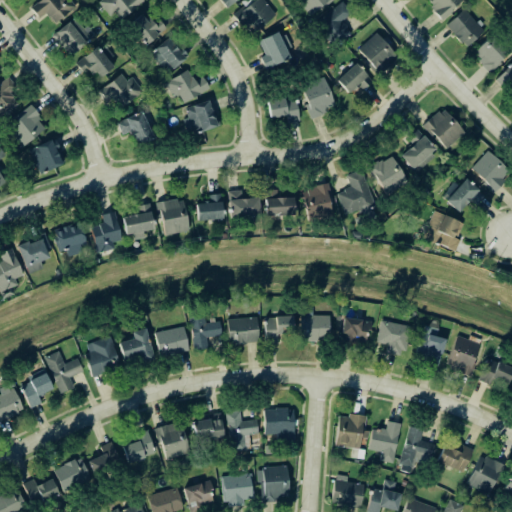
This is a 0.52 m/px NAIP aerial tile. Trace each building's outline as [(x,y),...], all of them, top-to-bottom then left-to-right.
[(66,0),(72,7),(53,22),(45,12),(36,19),(27,7),(35,0),(66,0)] [(140,0),(98,0),(96,2),(107,16),(113,12),(118,18),(140,0)] [(234,0),(224,9),(217,0),(234,0)] [(261,0),(251,0),(242,8),(241,6),(229,15),(237,25),(241,22),(250,33),(273,16),(261,0)] [(294,0),(306,16),(321,4),(323,6),(331,0),(294,0)] [(424,0),(429,5),(427,7),(438,20),(449,11),(448,9),(459,0),(424,0)] [(339,1),(349,13),(340,20),(344,26),(343,28),(349,34),(339,42),(334,36),(326,42),(311,23),(339,1)] [(462,9),(482,30),(464,47),(444,25),(462,9)] [(156,19),(163,28),(140,47),(124,28),(138,16),(143,22),(146,20),(149,24),(156,19)] [(85,33),(88,30),(84,25),(81,27),(73,17),(49,35),(65,57),(89,39),(85,33)] [(263,56),(256,41),(274,32),(276,37),(282,35),(288,47),(282,50),(286,59),(264,69),(258,58),(263,56)] [(373,32),(392,54),(382,63),(384,65),(375,72),(373,70),(371,72),(362,62),(364,61),(354,49),(373,32)] [(485,72),(478,65),(480,64),(476,61),(478,59),(471,52),(492,32),(509,49),(485,72)] [(164,38),(146,53),(158,67),(163,62),(169,70),(185,57),(178,48),(175,51),(164,38)] [(93,47),(110,68),(96,79),(92,74),(89,76),(84,70),(81,73),(73,63),(93,47)] [(352,63),(364,76),(356,83),(357,84),(350,91),(349,90),(345,93),(333,80),(352,63)] [(511,66),(509,63),(492,80),(501,88),(505,84),(511,91),(511,66)] [(176,95),(171,98),(163,83),(186,70),(192,80),(199,75),(207,89),(181,103),(176,95)] [(123,81),(128,78),(139,92),(117,107),(111,98),(103,104),(94,91),(118,74),(123,81)] [(321,76),(297,86),(304,104),(302,105),(308,119),(320,115),(319,113),(333,108),(321,76)] [(0,81),(5,77),(14,88),(8,93),(11,97),(10,98),(14,104),(0,115),(0,81)] [(291,98),(281,100),(280,98),(262,101),(266,119),(284,116),(285,122),(296,120),(291,98)] [(204,101),(213,127),(186,137),(180,120),(185,118),(182,109),(204,101)] [(27,104),(36,115),(35,116),(37,119),(35,121),(41,129),(17,148),(2,129),(17,117),(15,114),(27,104)] [(441,110),(462,132),(444,149),(432,137),(430,139),(418,127),(435,111),(438,113),(441,110)] [(137,112),(150,139),(126,150),(114,123),(137,112)] [(414,130),(431,149),(427,153),(431,157),(417,169),(414,165),(408,169),(396,156),(409,145),(404,139),(414,130)] [(51,139),(23,151),(35,176),(58,165),(52,153),(56,151),(51,139)] [(485,150),(506,171),(500,178),(502,181),(490,193),(480,184),(482,183),(467,168),(485,150)] [(389,156),(402,179),(381,191),(370,173),(368,174),(364,168),(375,161),(375,162),(379,160),(380,162),(389,156)] [(358,170),(372,206),(357,213),(355,209),(342,214),(334,194),(341,191),(340,189),(347,186),(343,176),(358,170)] [(455,186),(451,182),(439,196),(456,212),(475,191),(462,179),(455,186)] [(325,183),(329,200),(325,200),(329,217),(310,221),(308,210),(303,212),(298,193),(304,191),(303,188),(325,183)] [(239,200),(238,190),(224,192),(227,219),(256,216),(254,198),(239,200)] [(289,198),(290,216),(261,218),(260,191),(273,190),(274,199),(289,198)] [(218,194),(220,218),(194,221),(192,205),(199,204),(199,202),(205,202),(205,196),(218,194)] [(175,201),(174,198),(152,203),(157,223),(158,223),(161,236),(186,230),(180,200),(175,201)] [(146,203),(150,228),(139,230),(141,238),(131,240),(130,233),(121,234),(118,217),(134,214),(132,206),(146,203)] [(431,211),(460,224),(454,239),(457,240),(451,252),(432,243),(431,245),(418,239),(431,211)] [(111,212),(118,240),(109,242),(110,248),(94,252),(87,227),(95,225),(95,224),(100,222),(98,215),(111,212)] [(76,223),(85,251),(65,257),(63,250),(56,252),(49,231),(76,223)] [(41,232),(48,248),(42,250),(45,258),(37,261),(39,268),(26,273),(14,246),(28,240),(27,238),(41,232)] [(0,251),(8,248),(20,275),(11,279),(14,284),(8,287),(10,293),(0,297),(0,251)] [(329,315),(302,315),(301,341),(328,341),(329,315)] [(192,350),(207,348),(205,337),(220,335),(219,321),(204,322),(203,316),(188,318),(192,350)] [(292,333),(291,316),(263,317),(264,343),(276,342),(276,333),(292,333)] [(227,319),(228,344),(257,343),(256,317),(227,319)] [(369,321),(343,318),(340,339),(366,342),(369,321)] [(386,344),(385,351),(407,353),(409,325),(379,322),(376,343),(386,344)] [(153,332),(159,358),(188,352),(182,326),(153,332)] [(131,332),(133,339),(118,342),(124,367),(153,359),(145,328),(131,332)] [(415,355),(424,357),(423,362),(438,366),(444,338),(420,333),(415,355)] [(480,344),(455,335),(444,367),(469,375),(480,344)] [(86,343),(88,352),(84,354),(90,376),(119,367),(110,336),(86,343)] [(62,364),(58,352),(44,356),(58,394),(73,388),(69,376),(82,372),(77,358),(62,364)] [(478,380),(506,388),(511,366),(484,359),(478,380)] [(27,376),(29,382),(19,386),(29,408),(40,403),(37,396),(52,390),(43,369),(27,376)] [(0,387),(0,391),(1,394),(0,393),(0,420),(22,411),(10,383),(0,387)] [(293,408),(263,409),(264,437),(293,436),(293,408)] [(250,450),(249,434),(257,434),(256,419),(240,421),(239,411),(226,411),(228,451),(250,450)] [(194,440),(223,436),(219,413),(207,414),(208,419),(191,421),(194,440)] [(334,446),(358,449),(360,436),(363,436),(365,416),(347,413),(346,417),(338,416),(334,446)] [(155,428),(165,459),(188,452),(178,421),(155,428)] [(371,428),(367,449),(381,451),(379,460),(392,463),(399,424),(386,421),(385,431),(371,428)] [(414,460),(430,464),(434,444),(420,441),(423,429),(408,426),(399,464),(413,467),(414,460)] [(121,446),(127,462),(154,453),(146,430),(135,434),(137,441),(121,446)] [(102,455),(87,460),(93,476),(120,466),(111,442),(99,446),(102,455)] [(461,473),(472,450),(457,442),(453,450),(443,445),(436,461),(461,473)] [(466,485),(489,495),(502,465),(479,454),(466,485)] [(63,492),(90,480),(80,457),(53,469),(63,492)] [(256,469),(257,483),(261,482),(263,501),(288,498),(285,466),(256,469)] [(223,502),(250,502),(250,474),(222,475),(223,502)] [(359,509),(363,485),(346,481),(347,476),(335,474),(330,503),(359,509)] [(511,474),(500,490),(511,498),(511,474)] [(22,484),(32,507),(58,496),(50,479),(36,485),(33,479),(22,484)] [(396,511),(400,493),(393,492),(395,482),(383,479),(381,490),(371,488),(365,511),(366,511),(377,511),(379,507),(396,511)] [(191,511),(214,506),(208,481),(183,487),(188,511),(191,511)] [(171,511),(182,509),(176,487),(147,495),(151,511),(171,511)] [(0,511),(20,511),(26,509),(16,488),(0,495),(0,511)] [(402,511),(432,511),(434,507),(406,499),(402,511)] [(459,511),(462,506),(448,499),(442,511),(459,511)] [(143,511),(139,502),(118,511),(117,508),(110,511),(109,511),(143,511)]
